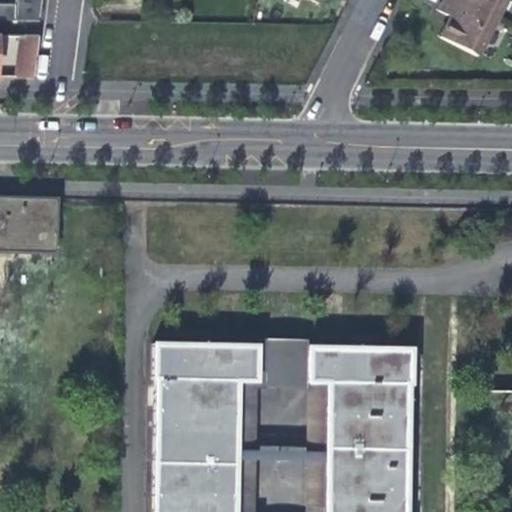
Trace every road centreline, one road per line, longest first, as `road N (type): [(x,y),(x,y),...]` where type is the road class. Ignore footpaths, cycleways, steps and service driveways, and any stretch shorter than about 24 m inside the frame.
road 1 (secondary): [(51,137),(311,141)]
road 2 (secondary): [(311,141),(511,145)]
road 3 (residential): [(311,141),(377,0)]
road 4 (residential): [(51,137),(70,0)]
